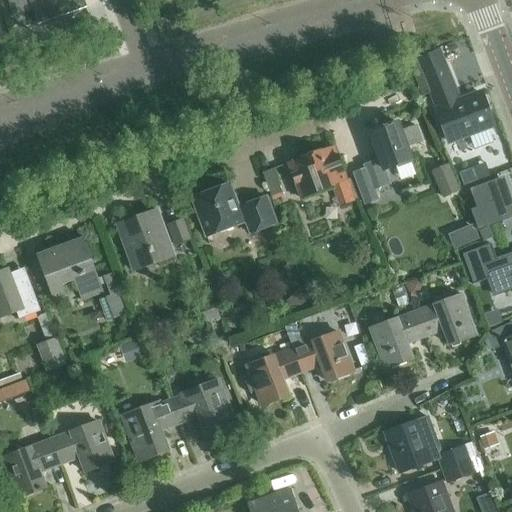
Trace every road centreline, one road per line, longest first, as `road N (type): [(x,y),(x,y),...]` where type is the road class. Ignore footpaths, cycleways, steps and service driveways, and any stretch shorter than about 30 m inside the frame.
road 1 (residential): [(127,511),(304,445),(325,456),(352,511)]
road 2 (tertiary): [(145,70),(392,0)]
road 3 (tertiary): [(0,124),(145,70)]
